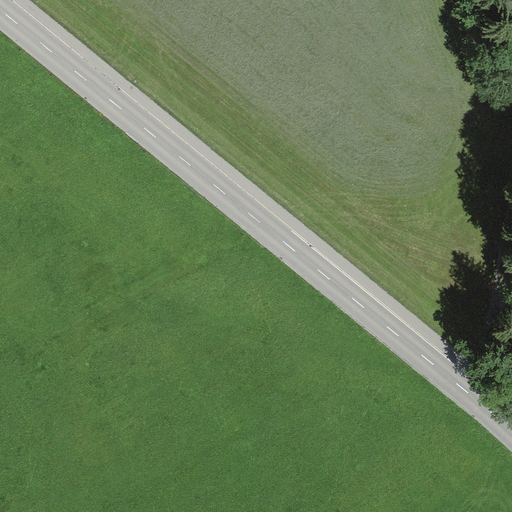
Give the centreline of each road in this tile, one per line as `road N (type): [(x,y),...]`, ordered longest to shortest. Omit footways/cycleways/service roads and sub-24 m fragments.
road 1 (tertiary): [(0,10),(511,430)]
road 2 (track): [(511,216),(477,376),(464,391)]
